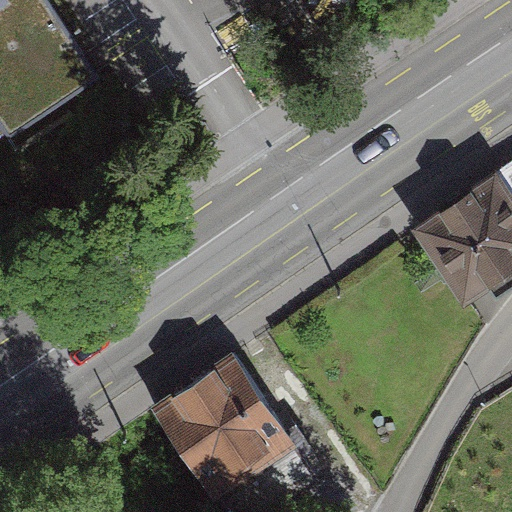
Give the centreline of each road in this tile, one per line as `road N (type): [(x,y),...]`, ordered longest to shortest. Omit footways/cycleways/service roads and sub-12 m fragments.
road 1 (primary): [(0,408),(511,52)]
road 2 (residential): [(511,335),(477,364),(410,511)]
